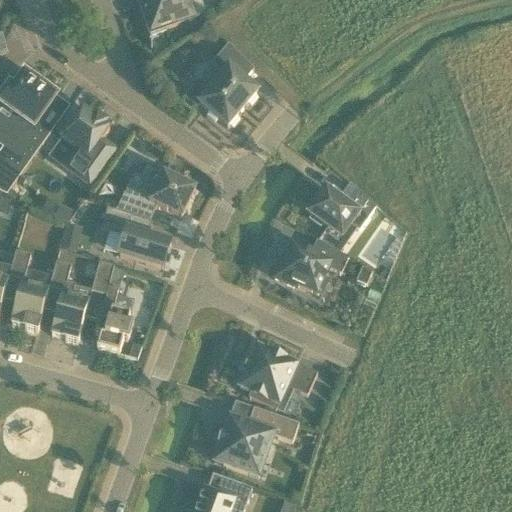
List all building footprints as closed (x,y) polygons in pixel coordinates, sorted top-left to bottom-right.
[(145,0),(138,3),(139,4),(146,26),(149,37),(151,50),(152,50),(152,45),(151,40),(165,35),(165,32),(195,21),(187,0),(145,0)] [(184,100),(196,111),(197,111),(199,108),(227,131),(239,117),(240,118),(240,117),(240,116),(245,111),(246,110),(245,110),(257,96),(244,84),(254,73),(228,48),(211,68),(217,73),(205,87),(199,82),(184,100)] [(42,88),(43,86),(27,74),(15,91),(12,89),(0,105),(0,106),(1,107),(4,109),(19,120),(9,135),(19,142),(14,149),(2,166),(21,179),(54,133),(53,132),(41,124),(57,102),(59,100),(42,88)] [(107,127),(98,121),(97,120),(96,121),(95,123),(82,114),(60,143),(73,153),(61,170),(90,191),(117,153),(103,143),(110,133),(106,131),(107,129),(108,128),(107,127)] [(128,189),(116,214),(149,225),(156,211),(181,223),(195,194),(181,187),(183,185),(167,177),(166,180),(163,178),(157,190),(141,183),(136,193),(128,189)] [(373,213),(355,197),(347,209),(326,194),(324,197),(321,195),(315,203),(318,205),(309,218),(311,220),(310,222),(320,230),(322,227),(341,241),(351,227),(359,233),(373,213)] [(60,209),(54,221),(67,227),(73,215),(60,209)] [(149,225),(116,214),(107,211),(100,233),(125,240),(119,259),(162,273),(164,269),(167,271),(171,260),(167,259),(170,248),(142,239),(146,226),(150,227),(151,226),(149,225)] [(79,244),(64,240),(61,252),(77,256),(79,244)] [(283,269),(279,270),(274,282),(293,291),(296,289),(317,298),(318,297),(321,299),(328,283),(325,282),(329,272),(341,278),(348,262),(317,244),(311,257),(293,249),(283,269)] [(9,281),(22,285),(11,327),(25,331),(25,333),(37,337),(50,292),(49,292),(48,296),(22,289),(30,260),(16,256),(11,272),(9,281)] [(90,303),(89,303),(88,307),(71,303),(75,289),(66,287),(71,271),(56,267),(49,292),(50,292),(63,296),(51,338),(65,342),(65,344),(78,347),(90,303)] [(89,303),(90,303),(104,307),(94,345),(98,347),(97,353),(119,359),(123,345),(127,346),(131,333),(127,331),(130,319),(113,315),(118,294),(108,292),(114,271),(99,267),(89,303)] [(0,314),(3,303),(9,281),(11,272),(0,268),(0,314)] [(362,271),(356,285),(366,289),(372,275),(362,271)] [(307,400),(317,378),(258,351),(251,365),(248,364),(243,375),(246,376),(240,391),(251,396),(248,401),(289,420),(300,397),(307,400)] [(217,448),(219,449),(213,465),(259,482),(273,440),(292,447),(299,428),(253,412),(248,427),(229,420),(223,437),(221,436),(217,448)] [(219,497),(203,492),(196,511),(245,511),(252,492),(224,482),(219,497)]
